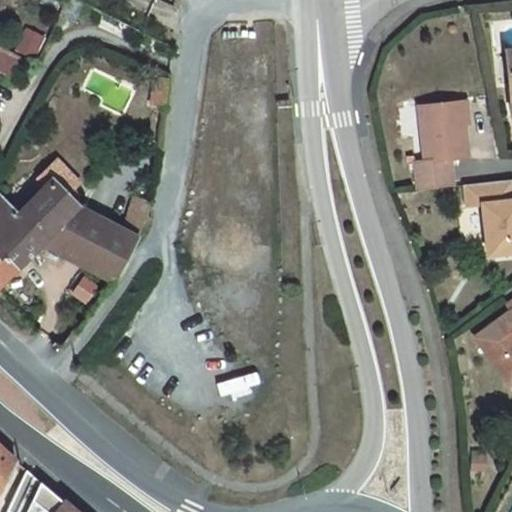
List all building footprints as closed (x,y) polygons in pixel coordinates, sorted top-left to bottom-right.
[(40,59),(46,36),(17,27),(10,50),(40,59)] [(0,71),(10,76),(19,60),(0,50),(0,71)] [(151,108),(166,111),(170,86),(156,83),(151,108)] [(467,157),(461,101),(418,106),(425,160),(414,162),(417,189),(453,185),(450,159),(467,157)] [(0,284),(39,246),(75,211),(76,210),(64,197),(76,184),(56,162),(42,175),(50,182),(44,188),(15,215),(0,199),(0,284)] [(50,182),(42,175),(37,181),(44,188),(50,182)] [(511,183),(511,179),(464,185),(466,206),(481,204),(487,255),(511,251),(511,183)] [(135,239),(148,217),(150,205),(133,200),(123,233),(135,239)] [(39,246),(112,284),(135,239),(123,233),(75,211),(39,246)] [(511,309),(475,337),(509,384),(511,382),(511,309)] [(0,490),(16,461),(0,446),(0,490)] [(75,511),(26,470),(5,511),(75,511)]
